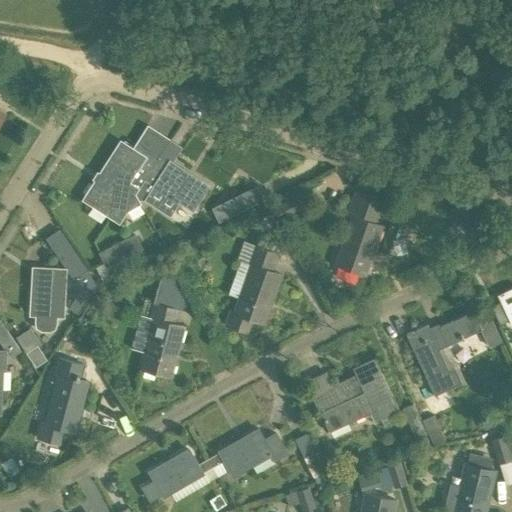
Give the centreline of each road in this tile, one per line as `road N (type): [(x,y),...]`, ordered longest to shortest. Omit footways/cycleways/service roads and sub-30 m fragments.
road 1 (residential): [(0,508),(26,506),(234,387),(511,254)]
road 2 (residential): [(511,199),(207,115),(121,83),(92,83)]
road 3 (residential): [(0,224),(75,94),(92,83)]
